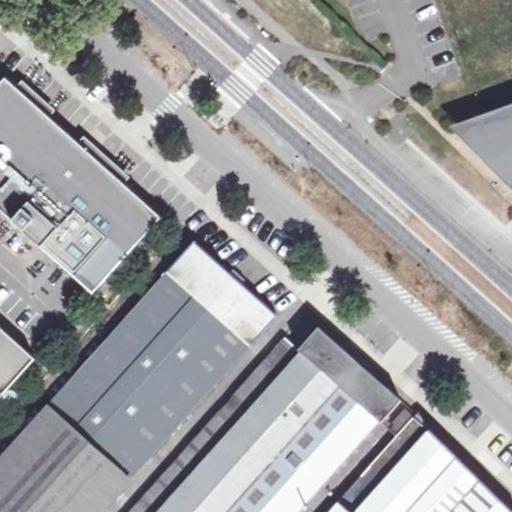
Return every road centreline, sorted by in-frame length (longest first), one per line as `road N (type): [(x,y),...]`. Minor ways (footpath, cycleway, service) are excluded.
road 1 (residential): [(43,0),(511,424)]
road 2 (secondary): [(130,0),(511,339)]
road 3 (secondary): [(511,287),(190,0)]
